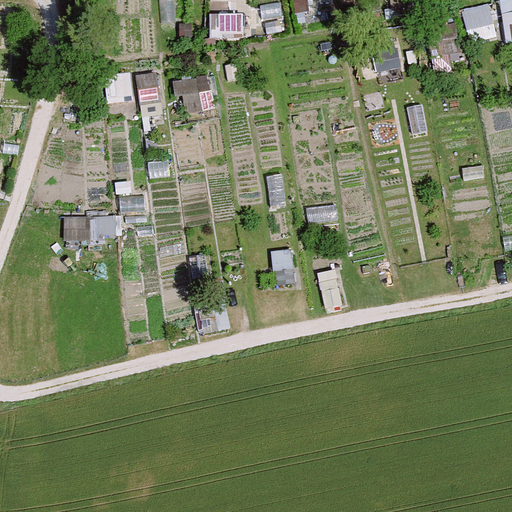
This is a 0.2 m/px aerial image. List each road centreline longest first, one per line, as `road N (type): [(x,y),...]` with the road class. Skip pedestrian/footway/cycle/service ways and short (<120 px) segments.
road 1 (track): [(0,392),(511,290)]
road 2 (track): [(43,0),(52,65),(0,262)]
